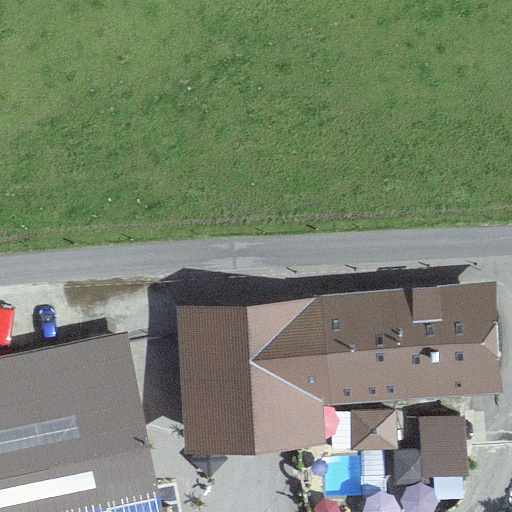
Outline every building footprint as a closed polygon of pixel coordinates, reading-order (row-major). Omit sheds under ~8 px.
[(483,379),(480,300),(403,305),(405,367),(419,366),(420,384),(483,379)] [(359,389),(406,385),(405,367),(403,305),(214,316),(221,426),(300,421),(297,376),(358,372),(359,389)] [(0,511),(156,511),(121,336),(0,360),(0,511)] [(425,415),(428,472),(464,470),(460,413),(425,415)] [(423,470),(422,450),(395,451),(396,471),(423,470)] [(347,482),(396,480),(396,471),(395,451),(346,452),(347,482)]
